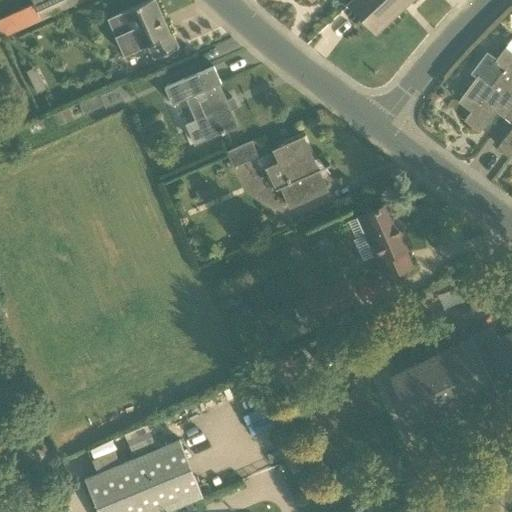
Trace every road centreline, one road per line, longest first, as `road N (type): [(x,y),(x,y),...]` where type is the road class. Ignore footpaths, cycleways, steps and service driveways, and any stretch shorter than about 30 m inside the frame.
road 1 (residential): [(391,125),(246,0)]
road 2 (residential): [(391,125),(494,0)]
road 3 (residential): [(511,213),(391,125)]
